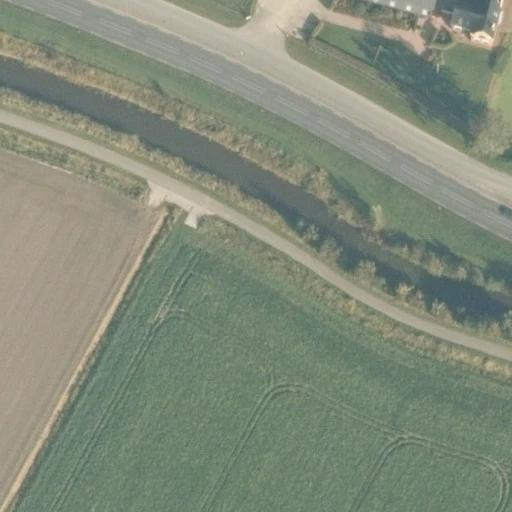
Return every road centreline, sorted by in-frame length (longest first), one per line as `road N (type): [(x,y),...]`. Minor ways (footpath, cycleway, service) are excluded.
road 1 (unclassified): [(0,118),(139,170),(400,316),(511,357)]
road 2 (primary): [(511,226),(238,81),(37,0)]
road 3 (unclassified): [(130,0),(248,50),(511,189)]
